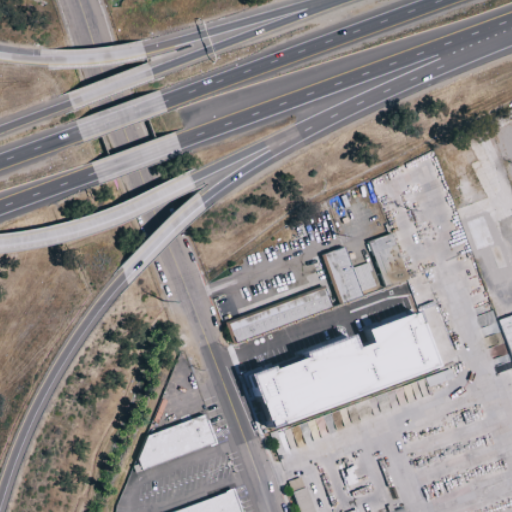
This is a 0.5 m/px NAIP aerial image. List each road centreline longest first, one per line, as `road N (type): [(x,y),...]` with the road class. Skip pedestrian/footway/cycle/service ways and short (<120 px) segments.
road 1 (tertiary): [(271,511),(74,0)]
road 2 (motorway): [(177,142),(511,23)]
road 3 (motorway): [(442,0),(162,103)]
road 4 (motorway): [(0,499),(56,373),(124,279)]
road 5 (motorway): [(313,126),(511,35)]
road 6 (motorway): [(345,0),(150,73)]
road 7 (motorway): [(327,0),(141,52)]
road 8 (motorway): [(43,238),(111,219),(193,181)]
road 9 (motorway): [(203,203),(313,126)]
road 10 (motorway): [(193,181),(313,126)]
